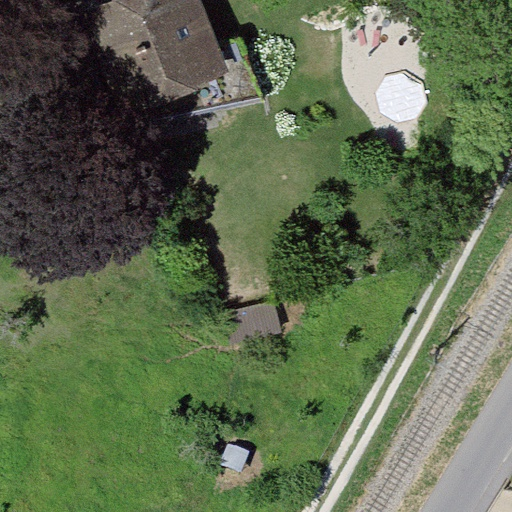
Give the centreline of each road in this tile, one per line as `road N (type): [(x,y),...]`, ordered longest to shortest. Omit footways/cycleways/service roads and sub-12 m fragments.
road 1 (unknown): [(314,511),(511,184)]
road 2 (residential): [(448,511),(511,407)]
